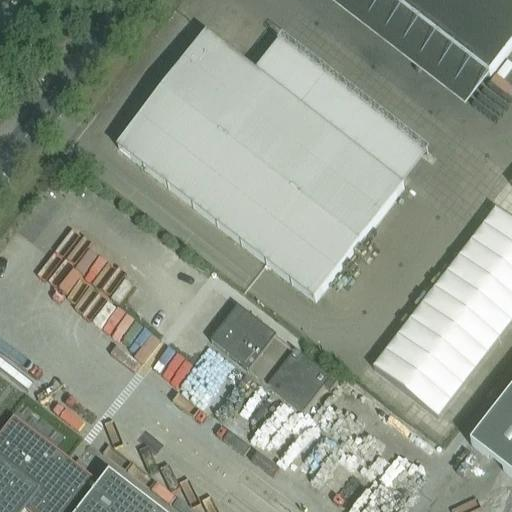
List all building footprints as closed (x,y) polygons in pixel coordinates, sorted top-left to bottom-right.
[(511,0),(386,0),(489,80),(511,50),(511,0)] [(403,190),(255,75),(206,37),(117,151),(314,304),(403,190)] [(511,225),(496,213),(373,371),(437,421),(511,324),(511,225)] [(238,309),(211,345),(248,373),(275,338),(238,309)] [(275,338),(248,373),(269,390),(305,417),(324,392),(330,396),(337,386),(296,354),(275,338)] [(511,394),(470,448),(511,479),(511,394)] [(0,511),(156,511),(110,475),(101,487),(64,458),(55,451),(45,444),(21,425),(14,420),(10,425),(0,438),(0,511)] [(377,505),(386,495),(372,481),(362,492),(377,505)]
